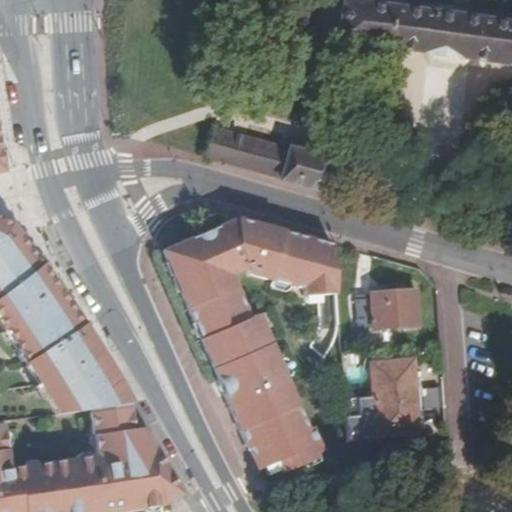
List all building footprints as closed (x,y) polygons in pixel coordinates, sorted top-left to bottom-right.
[(206,0),(204,25),(303,36),(307,6),(248,0),(206,0)] [(400,62),(511,72),(511,21),(341,4),(337,47),(401,54),(400,62)] [(216,137),(209,161),(319,193),(326,167),(288,156),(287,157),(216,137)] [(249,448),(261,469),(279,461),(285,474),(302,466),(301,463),(321,453),(310,429),(307,430),(256,315),(247,319),(228,277),(243,271),(246,277),(302,291),(303,298),(335,296),(332,254),(316,255),(315,240),(236,219),(163,252),(249,448)] [(88,410),(125,405),(7,228),(0,225),(0,350),(44,417),(88,410)] [(315,240),(316,255),(332,254),(332,245),(315,240)] [(355,302),(358,336),(418,330),(415,296),(355,302)] [(349,420),(343,420),(344,443),(375,441),(375,438),(416,435),(409,364),(366,367),(369,399),(371,418),(349,420)] [(369,399),(347,402),(349,420),(371,418),(369,399)] [(50,461),(57,511),(112,511),(163,504),(159,479),(156,479),(153,462),(161,461),(142,427),(133,427),(129,404),(125,405),(88,410),(95,454),(50,461)] [(0,511),(23,511),(13,504),(8,468),(1,421),(0,421),(0,511)] [(57,511),(50,461),(8,468),(13,504),(23,511),(57,511)] [(181,494),(161,461),(153,462),(156,479),(159,479),(163,504),(181,494)]
